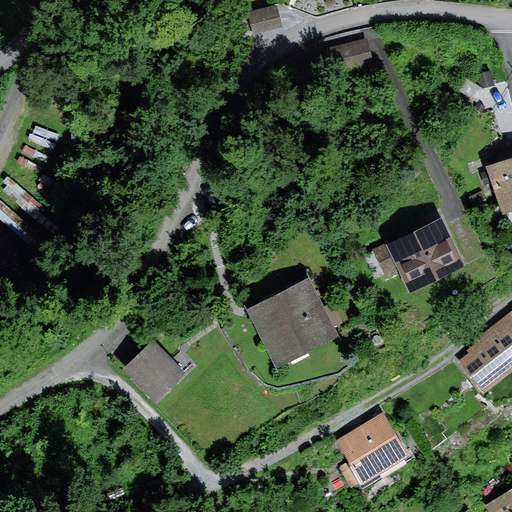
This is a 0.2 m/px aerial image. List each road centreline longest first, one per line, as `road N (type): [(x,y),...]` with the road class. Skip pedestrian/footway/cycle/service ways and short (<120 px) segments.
road 1 (residential): [(511,21),(382,15),(324,30),(266,64),(214,136),(178,223),(76,370)]
road 2 (residential): [(511,301),(430,369),(216,479),(195,474),(131,396),(76,370)]
road 3 (residential): [(58,0),(0,121)]
